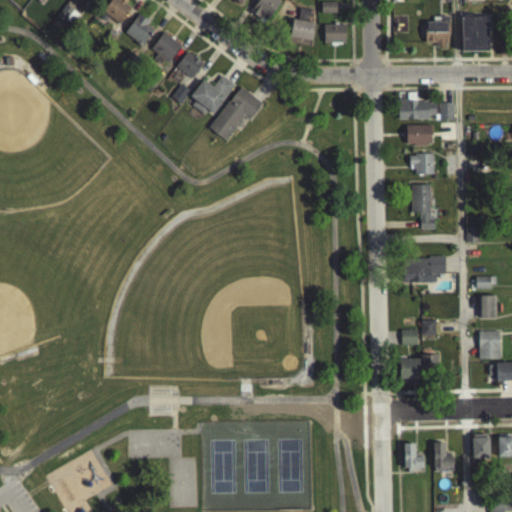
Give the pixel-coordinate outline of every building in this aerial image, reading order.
[(103,0),(85,0),(94,9),(103,0)] [(119,28),(130,10),(111,0),(101,18),(119,28)] [(225,0),(240,10),(246,0),(225,0)] [(280,6),(272,0),(259,0),(247,16),(263,28),(280,6)] [(319,18),(341,18),(342,7),(319,6),(319,18)] [(296,25),(290,24),(288,47),(310,49),(312,27),(309,26),(310,14),(297,13),(296,25)] [(153,31),(135,20),(123,39),(141,51),(153,31)] [(459,56),(485,57),(486,22),(460,22),(459,56)] [(423,24),(424,48),(435,48),(435,53),(447,53),(446,24),(423,24)] [(322,48),(344,47),(343,29),(322,29),(322,48)] [(179,50),(166,67),(162,64),(158,69),(151,64),(155,59),(148,54),(161,37),(179,50)] [(188,83),(201,69),(186,56),(174,70),(188,83)] [(186,104),(209,121),(232,90),(219,80),(210,91),(200,84),(186,104)] [(177,108),(186,95),(178,90),(169,102),(177,108)] [(260,108),(238,91),(206,132),(223,145),(242,121),(247,125),(260,108)] [(451,125),(452,108),(438,108),(437,125),(451,125)] [(429,130),(404,131),(404,150),(429,150),(429,130)] [(431,159),(409,159),(409,180),(432,180),(431,159)] [(428,190),(409,190),(409,218),(418,218),(418,235),(432,235),(432,224),(428,224),(428,190)] [(475,233),(464,233),(464,248),(476,247),(475,233)] [(442,262),(401,263),(401,288),(434,287),(434,280),(443,279),(442,262)] [(494,282),(473,282),(474,293),(494,293),(494,282)] [(492,324),(492,301),(478,301),(478,323),(492,324)] [(419,341),(433,341),(432,325),(419,325),(419,341)] [(415,350),(414,335),(399,335),(399,350),(415,350)] [(477,364),(498,364),(498,336),(476,336),(477,364)] [(436,360),(419,360),(419,379),(436,379),(436,360)] [(397,365),(398,384),(417,383),(417,364),(397,365)] [(511,367),(493,368),(494,387),(511,386),(511,367)] [(471,464),(488,463),(487,439),(469,440),(471,464)] [(495,463),(511,462),(511,439),(495,440),(495,463)] [(431,476),(451,476),(452,457),(443,457),(443,448),(432,448),(431,476)] [(402,476),(422,475),(422,462),(413,462),(413,449),(401,449),(402,476)]
